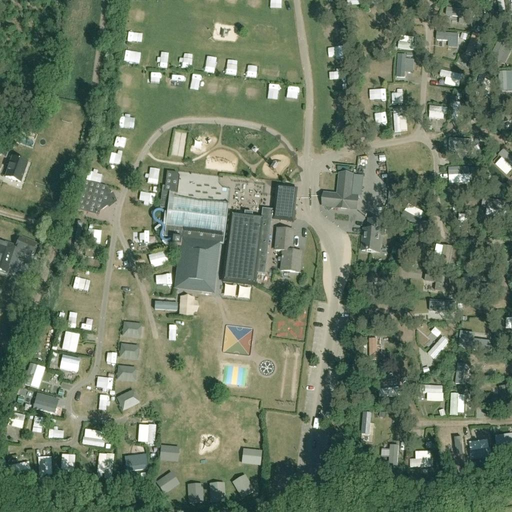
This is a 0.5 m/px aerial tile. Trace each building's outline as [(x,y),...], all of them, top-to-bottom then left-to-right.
[(254,0),(254,9),(263,11),(264,0),(254,0)] [(274,0),(275,9),(286,8),(285,0),(274,0)] [(499,10),(509,8),(507,2),(498,4),(499,10)] [(134,16),(149,16),(148,5),(133,5),(134,16)] [(130,40),(148,40),(148,27),(130,26),(130,40)] [(332,36),(333,47),(344,46),(343,35),(332,36)] [(444,50),(456,51),(455,54),(466,54),(467,43),(444,43),(444,50)] [(133,63),(147,58),(143,48),(130,53),(133,63)] [(404,56),(421,57),(421,50),(404,49),(404,56)] [(158,60),(167,61),(168,52),(158,51),(158,60)] [(195,69),(195,53),(185,53),(185,69),(195,69)] [(204,57),(204,72),(214,72),(214,57),(204,57)] [(337,67),(346,66),(345,58),(336,59),(337,67)] [(242,62),(241,71),(252,71),(252,62),(242,62)] [(420,78),(420,64),(412,64),(412,78),(420,78)] [(220,74),(231,75),(232,66),(220,65),(220,74)] [(398,81),(398,69),(389,69),(388,80),(398,81)] [(259,70),(259,82),(270,82),(270,71),(259,70)] [(279,84),(288,86),(290,72),(281,70),(279,84)] [(170,84),(181,85),(182,73),(171,72),(170,84)] [(192,75),(190,86),(199,87),(200,76),(192,75)] [(210,84),(221,86),(222,78),(211,77),(210,84)] [(294,87),(305,87),(306,77),(294,77),(294,87)] [(452,83),(451,92),(462,93),(462,79),(447,79),(447,83),(452,83)] [(235,94),(244,94),(245,82),(235,82),(235,94)] [(346,91),(346,82),(338,82),(338,91),(346,91)] [(261,97),(262,85),(251,85),(250,96),(261,97)] [(271,103),(281,103),(281,88),(271,88),(271,103)] [(292,91),(292,103),(303,103),(303,91),(292,91)] [(401,103),(413,103),(413,100),(419,100),(419,94),(400,94),(401,103)] [(392,108),(391,95),(382,95),(382,108),(392,108)] [(406,119),(399,120),(402,135),(414,134),(412,122),(406,122),(406,119)] [(124,130),(138,130),(139,121),(124,120),(124,130)] [(392,121),(382,121),(382,130),(392,130),(392,121)] [(116,157),(114,168),(127,171),(129,160),(116,157)] [(20,183),(27,163),(12,158),(5,178),(20,183)] [(511,165),(507,161),(500,168),(511,179),(511,178),(511,165)] [(91,181),(102,184),(104,174),(93,171),(91,181)] [(164,238),(172,239),(219,245),(220,244),(223,244),(228,203),(227,204),(201,202),(174,197),(174,194),(177,195),(179,177),(177,174),(167,173),(165,187),(162,187),(160,209),(167,210),(164,238)] [(352,197),(354,176),(340,174),(338,195),(324,194),(323,207),(325,207),(326,208),(326,209),(332,209),(333,208),(356,210),(358,197),(352,197)] [(110,205),(112,197),(107,187),(84,181),(77,211),(99,216),(100,211),(101,211),(110,205)] [(271,219),(272,219),(272,221),(293,223),(298,189),(276,186),(273,211),(262,209),(261,217),(230,213),(221,283),(256,287),(257,274),(255,274),(259,242),(268,243),(271,219)] [(411,217),(424,223),(427,216),(414,210),(411,217)] [(138,229),(153,228),(152,215),(137,216),(138,229)] [(362,241),(361,251),(379,253),(383,221),(369,220),(368,230),(366,230),(364,242),(362,241)] [(299,273),(301,253),(291,252),(293,231),(277,230),(275,251),(283,252),(282,257),(281,257),(281,259),(278,258),(278,261),(282,262),(281,271),(299,273)] [(97,246),(105,246),(105,232),(97,232),(97,246)] [(20,238),(16,248),(15,250),(19,252),(30,257),(31,255),(33,256),(34,255),(37,249),(36,247),(35,247),(35,245),(20,238)] [(156,239),(142,240),(143,254),(156,254),(156,239)] [(213,294),(219,245),(172,239),(180,247),(175,290),(213,294)] [(9,265),(15,267),(19,252),(15,250),(16,248),(0,242),(0,270),(7,273),(9,265)] [(450,250),(448,267),(456,268),(457,251),(450,250)] [(152,259),(156,271),(173,267),(170,254),(152,259)] [(84,279),(85,287),(98,287),(97,278),(84,279)] [(180,315),(180,303),(168,303),(168,307),(162,307),(162,314),(180,315)] [(124,329),(125,318),(115,317),(114,328),(124,329)] [(75,349),(77,336),(70,335),(66,354),(73,355),(73,359),(80,360),(82,350),(75,349)] [(446,342),(440,351),(449,356),(454,347),(446,342)] [(374,345),(375,364),(384,363),(383,344),(374,345)] [(173,348),(171,355),(179,357),(181,350),(173,348)] [(117,362),(119,351),(110,350),(108,361),(117,362)] [(260,369),(262,355),(243,353),(241,367),(260,369)] [(241,368),(240,380),(258,382),(259,370),(241,368)] [(105,388),(104,402),(112,403),(113,389),(105,388)] [(171,401),(172,393),(152,389),(150,396),(171,401)] [(442,414),(445,398),(439,397),(438,402),(432,400),(430,411),(442,414)] [(469,400),(457,400),(457,416),(468,416),(469,400)] [(250,414),(259,415),(259,407),(251,406),(250,414)] [(104,408),(104,416),(115,416),(116,408),(104,408)] [(33,424),(33,433),(45,434),(46,424),(33,424)] [(153,446),(153,429),(143,428),(143,445),(153,446)] [(246,444),(258,443),(258,434),(246,434),(246,444)] [(167,446),(177,446),(178,436),(167,435),(167,446)] [(419,461),(434,460),(434,453),(419,453),(419,461)] [(78,475),(78,457),(66,456),(65,475),(78,475)] [(116,478),(117,456),(102,456),(101,478),(116,478)] [(387,457),(387,465),(405,465),(405,458),(387,457)] [(42,478),(54,478),(55,459),(42,459),(42,478)] [(436,461),(414,462),(415,471),(436,470),(436,461)] [(182,476),(182,467),(169,466),(169,475),(182,476)]
